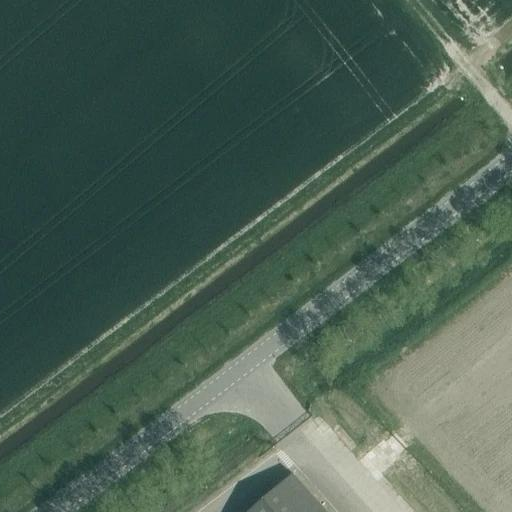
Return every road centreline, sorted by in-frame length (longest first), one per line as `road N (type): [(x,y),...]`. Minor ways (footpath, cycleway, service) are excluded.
road 1 (unclassified): [(59,511),(511,167)]
road 2 (track): [(511,120),(413,0)]
